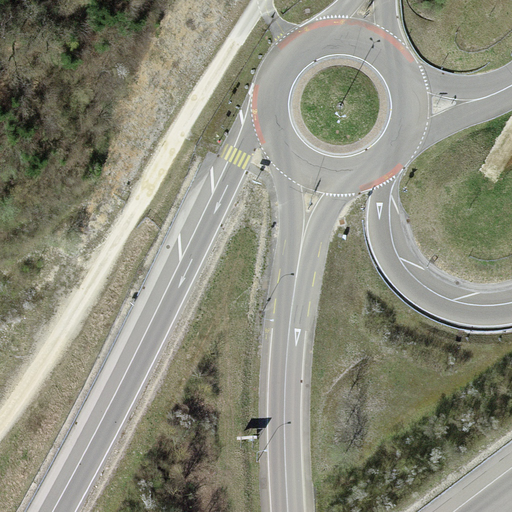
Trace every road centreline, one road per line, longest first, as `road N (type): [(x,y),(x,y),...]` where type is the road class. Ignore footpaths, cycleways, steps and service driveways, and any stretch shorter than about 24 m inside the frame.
road 1 (motorway): [(272,95),(61,511)]
road 2 (secondary): [(286,511),(286,352),(317,173)]
road 3 (motorway): [(511,314),(450,310),(396,273),(382,246),(381,167)]
road 4 (secondary): [(381,167),(410,129),(413,106),(399,64),(363,39)]
